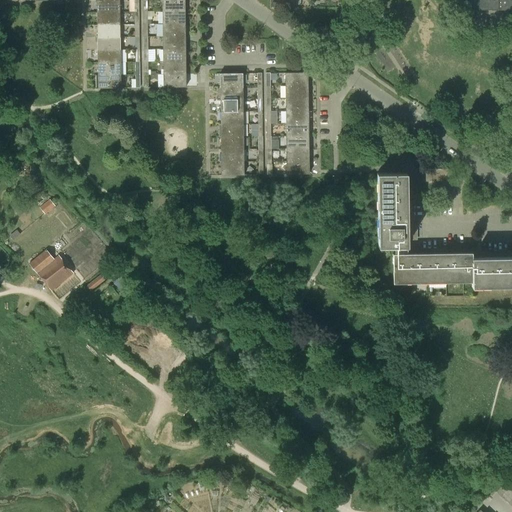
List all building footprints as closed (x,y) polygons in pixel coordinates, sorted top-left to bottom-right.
[(96,0),(97,12),(120,12),(119,0),(96,0)] [(184,0),(161,0),(162,11),(185,11),(184,0)] [(511,0),(463,0),(464,11),(497,10),(497,11),(511,11),(511,0)] [(185,11),(162,11),(162,24),(185,24),(185,11)] [(120,12),(97,12),(97,25),(120,25),(120,12)] [(185,24),(162,24),(163,36),(185,36),(185,24)] [(120,25),(97,25),(97,37),(120,37),(120,25)] [(185,36),(163,36),(163,49),(185,49),(185,36)] [(120,37),(97,37),(98,50),(120,50),(120,37)] [(185,49),(163,49),(163,62),(186,61),(185,49)] [(120,50),(98,50),(98,62),(120,62),(120,50)] [(186,61),(163,62),(163,74),(186,74),(186,61)] [(120,62),(98,62),(98,75),(121,75),(120,62)] [(285,73),(285,85),(308,85),(308,72),(285,73)] [(220,73),(220,86),(242,86),(242,73),(220,73)] [(186,87),(186,74),(163,74),(163,87),(186,87)] [(121,87),(121,75),(98,75),(98,88),(121,87)] [(308,85),(285,85),(285,98),(308,98),(308,85)] [(220,99),(243,99),(242,86),(220,86),(220,99)] [(308,98),(285,98),(285,111),(308,110),(308,98)] [(220,112),(243,111),(243,99),(220,99),(220,112)] [(308,110),(285,111),(286,123),(308,123),(308,110)] [(220,124),(243,124),(243,111),(220,112),(220,124)] [(308,123),(286,123),(286,136),(308,136),(308,123)] [(243,124),(220,124),(220,130),(218,130),(219,136),(221,136),(221,137),(243,137),(243,124)] [(308,136),(286,136),(286,149),(308,148),(308,136)] [(221,150),(243,149),(243,137),(221,137),(221,150)] [(308,148),(286,149),(286,161),(309,161),(308,148)] [(221,162),(244,162),(243,149),(221,150),(221,162)] [(309,174),(309,161),(286,161),(286,174),(309,174)] [(244,175),(244,162),(221,162),(221,175),(244,175)] [(417,225),(407,225),(406,173),(377,173),(378,247),(392,247),(407,247),(407,240),(417,240),(417,225)] [(49,200),(39,207),(45,214),(54,206),(49,200)] [(9,236),(13,240),(20,234),(16,230),(9,236)] [(46,249),(29,264),(51,291),(73,273),(58,255),(53,259),(46,249)] [(472,253),(407,254),(393,254),(392,254),(392,283),(471,282),(471,287),(511,286),(511,256),(472,258),(472,253)] [(85,287),(89,292),(106,279),(102,274),(85,287)] [(123,275),(113,282),(124,298),(134,291),(123,275)]
